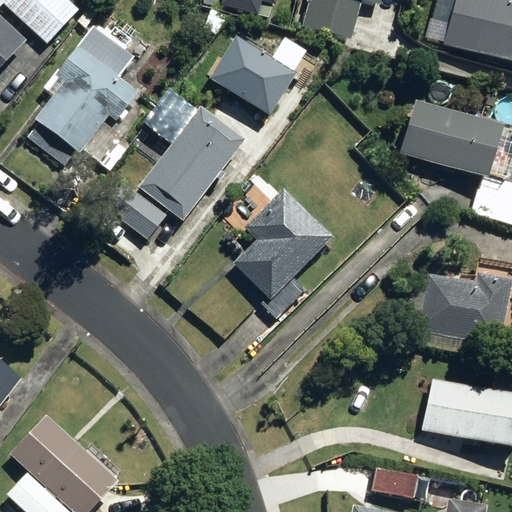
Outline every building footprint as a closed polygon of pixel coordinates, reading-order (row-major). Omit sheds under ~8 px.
[(51,0),(0,0),(0,11),(40,49),(70,16),(51,0)] [(115,0),(107,10),(119,20),(130,7),(120,0),(115,0)] [(270,10),(272,0),(219,0),(217,9),(255,19),(258,6),(270,10)] [(305,0),(296,31),(344,45),(355,6),(374,11),(376,0),(305,0)] [(449,0),(434,49),(511,71),(511,6),(491,0),(449,0)] [(0,66),(16,49),(0,34),(0,66)] [(77,156),(95,169),(121,136),(110,126),(127,103),(67,56),(47,82),(56,89),(27,127),(31,131),(23,141),(59,170),(67,160),(71,163),(77,156)] [(389,161),(478,189),(494,136),(405,108),(389,161)] [(131,195),(174,229),(235,151),(191,117),(131,195)] [(101,214),(142,246),(160,223),(119,190),(101,214)] [(224,271),(262,309),(323,248),(274,197),(235,235),(248,247),(224,271)] [(409,338),(489,355),(502,292),(467,285),(466,292),(421,282),(409,338)] [(0,405),(24,375),(0,354),(0,405)] [(413,437),(506,463),(511,441),(511,410),(426,388),(413,437)] [(12,451),(80,511),(88,511),(119,477),(47,413),(12,451)] [(374,489),(414,497),(419,472),(379,464),(374,489)] [(385,511),(486,511),(488,503),(450,497),(447,511),(415,511),(386,507),(385,511)]
